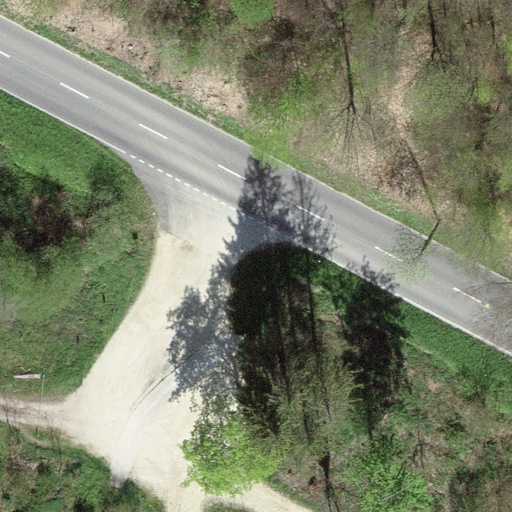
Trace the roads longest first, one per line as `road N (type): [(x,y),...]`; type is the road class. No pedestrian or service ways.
road 1 (secondary): [(0,52),(511,322)]
road 2 (track): [(0,406),(151,437),(160,370),(187,289),(251,184)]
road 3 (track): [(151,437),(290,511)]
